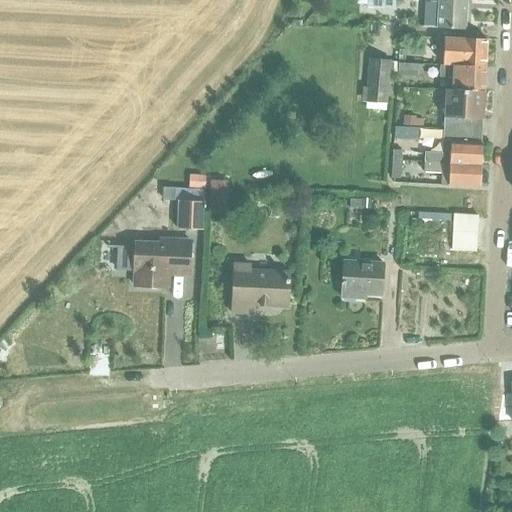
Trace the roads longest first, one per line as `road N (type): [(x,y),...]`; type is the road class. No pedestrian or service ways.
road 1 (residential): [(150,378),(494,354)]
road 2 (residential): [(494,354),(500,200)]
road 3 (residential): [(500,200),(505,79)]
